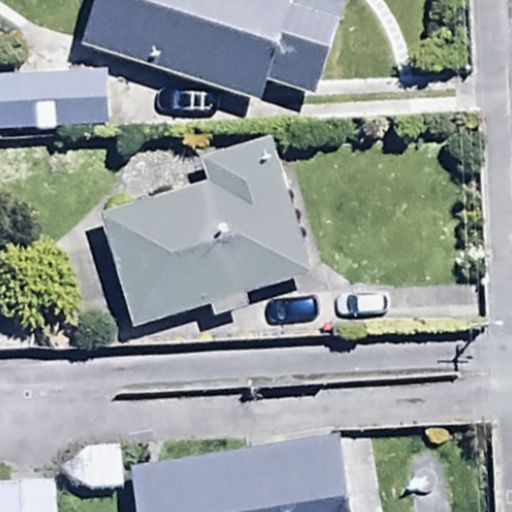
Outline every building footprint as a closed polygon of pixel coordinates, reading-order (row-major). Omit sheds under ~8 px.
[(91,0),(74,52),(252,109),(258,90),(308,106),(334,23),(285,7),(287,0),(91,0)] [(101,77),(0,75),(0,139),(100,140),(101,77)] [(116,99),(116,135),(180,134),(179,98),(116,99)] [(204,192),(95,224),(127,334),(204,312),(206,321),(243,310),(240,301),(307,282),(268,147),(197,167),(204,192)] [(123,476),(128,511),(342,511),(330,441),(123,476)] [(0,511),(49,511),(50,487),(0,487),(0,511)]
